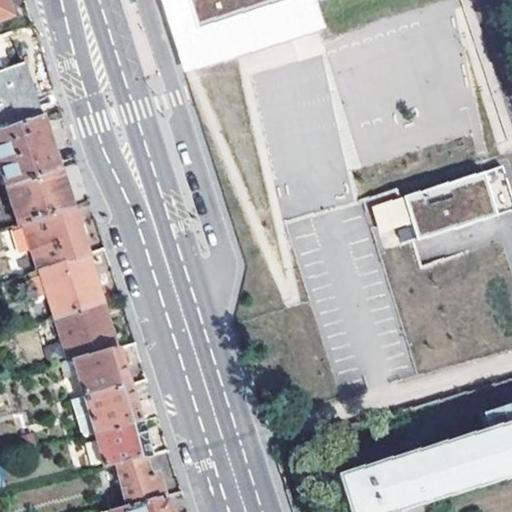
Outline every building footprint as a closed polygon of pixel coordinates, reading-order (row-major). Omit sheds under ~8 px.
[(282,0),(195,28),(186,0),(161,0),(186,73),(318,31),(308,0),(282,0)] [(186,0),(195,28),(282,0),(186,0)] [(0,66),(0,127),(40,115),(22,60),(0,66)] [(40,115),(0,127),(0,168),(5,184),(56,167),(40,115)] [(69,206),(56,167),(5,184),(17,223),(21,222),(69,206)] [(510,214),(496,170),(391,203),(399,229),(405,247),(510,214)] [(399,229),(391,203),(365,211),(373,237),(399,229)] [(69,206),(21,222),(35,270),(39,269),(84,255),(69,206)] [(84,255),(39,269),(53,317),(99,301),(84,255)] [(66,360),(72,359),(114,349),(99,301),(53,317),(66,360)] [(114,349),(72,359),(83,395),(126,384),(114,349)] [(94,432),(138,422),(126,384),(83,395),(94,432)] [(511,419),(335,474),(346,511),(392,511),(413,506),(511,475),(511,419)] [(146,455),(138,422),(94,432),(102,466),(111,464),(142,456),(146,455)] [(142,456),(111,464),(125,506),(162,496),(155,474),(148,476),(142,456)] [(167,511),(162,496),(125,506),(108,510),(109,511),(167,511)]
